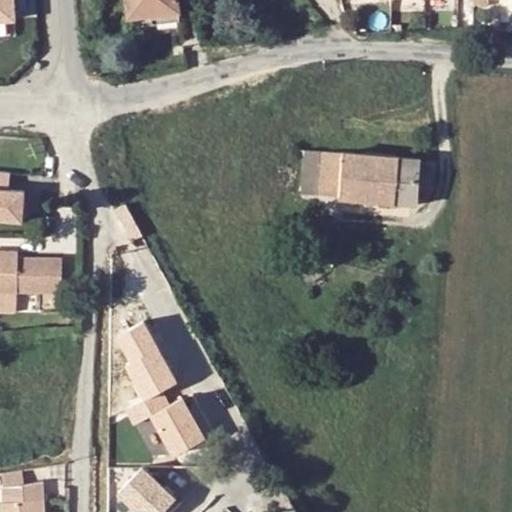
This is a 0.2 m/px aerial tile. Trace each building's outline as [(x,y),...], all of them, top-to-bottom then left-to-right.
[(0,0),(0,17),(22,16),(20,0),(0,0)] [(175,0),(125,0),(127,17),(150,14),(177,11),(175,0)] [(511,0),(471,0),(471,13),(486,13),(487,3),(511,3),(511,0)] [(178,21),(177,11),(150,14),(152,24),(178,21)] [(294,155),(300,155),(297,193),(336,196),(340,152),(294,149),(294,155)] [(417,157),(340,152),(336,196),(414,203),(415,186),(430,186),(430,168),(416,167),(417,157)] [(6,177),(0,176),(0,224),(17,226),(20,196),(4,194),(6,177)] [(60,258),(15,257),(15,251),(0,250),(0,289),(13,290),(59,290),(60,258)] [(13,290),(0,289),(0,311),(13,311),(13,290)] [(147,319),(114,336),(148,401),(128,412),(135,425),(153,415),(174,454),(203,439),(181,398),(172,403),(165,391),(181,383),(147,319)] [(140,468),(116,495),(134,511),(166,511),(177,501),(140,468)] [(0,511),(44,511),(42,475),(4,478),(6,497),(0,497),(0,511)]
